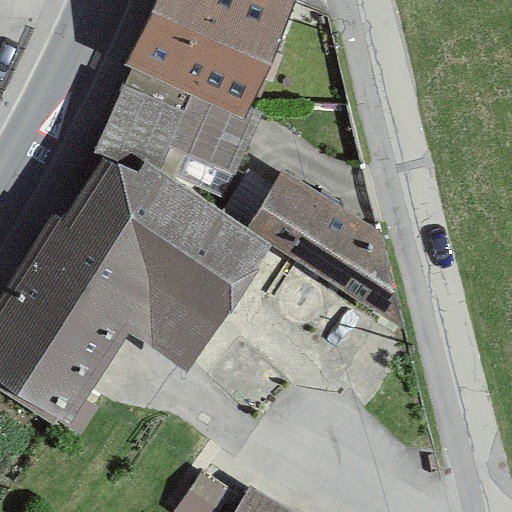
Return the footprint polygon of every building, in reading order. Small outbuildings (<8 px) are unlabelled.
[(252,104),(293,0),(148,0),(127,55),(194,81),(252,104)] [(216,200),(252,104),(194,81),(184,100),(124,73),(100,126),(216,200)] [(189,356),(267,233),(216,200),(100,126),(0,282),(0,375),(60,414),(124,315),(189,356)] [(284,161),(250,212),(398,316),(381,227),(284,161)] [(210,511),(228,487),(201,468),(172,508),(178,511),(210,511)] [(298,511),(247,482),(228,511),(298,511)]
